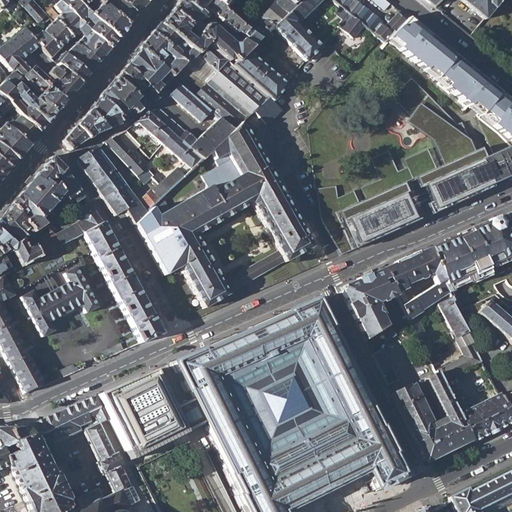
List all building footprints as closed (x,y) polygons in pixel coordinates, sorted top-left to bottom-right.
[(31,0),(19,0),(17,2),(37,22),(40,20),(46,16),(31,1),(31,0)] [(60,0),(60,1),(83,25),(87,21),(91,26),(87,30),(89,33),(90,32),(108,49),(115,40),(89,15),(82,7),(74,0),(60,0)] [(74,0),(82,7),(88,1),(95,9),(89,15),(115,40),(125,28),(97,0),(74,0)] [(97,0),(125,28),(135,15),(117,0),(97,0)] [(117,0),(135,15),(141,8),(145,3),(141,0),(117,0)] [(245,52),(260,39),(251,32),(221,8),(212,0),(180,0),(172,11),(190,28),(198,35),(207,44),(230,65),(245,52)] [(212,0),(221,8),(228,0),(212,0)] [(288,0),(277,0),(251,32),(260,39),(272,28),(287,16),(296,8),(288,0)] [(305,0),(296,8),(287,16),(295,26),(324,0),(305,0)] [(305,0),(288,0),(296,8),(305,0)] [(331,0),(352,16),(361,24),(377,37),(384,42),(392,31),(393,33),(399,26),(406,17),(397,10),(392,18),(387,23),(383,28),(380,26),(381,24),(353,0),(331,0)] [(371,0),(382,9),(388,2),(385,0),(371,0)] [(423,0),(433,8),(439,0),(423,0)] [(460,0),(460,1),(484,21),(500,0),(460,0)] [(52,22),(69,38),(76,32),(78,34),(80,32),(83,35),(81,37),(75,44),(96,64),(108,49),(90,32),(89,33),(87,30),(83,25),(60,1),(52,7),(59,14),(52,22)] [(172,11),(160,25),(196,55),(207,44),(198,35),(191,41),(184,34),(190,28),(172,11)] [(287,16),(272,28),(303,64),(318,52),(295,26),(287,16)] [(349,39),(361,24),(352,16),(335,31),(336,32),(338,31),(349,39)] [(42,32),(57,50),(69,38),(52,22),(42,32)] [(184,67),(186,65),(196,55),(160,25),(159,24),(151,33),(173,51),(171,54),(175,58),(176,57),(182,65),(184,67)] [(22,29),(31,40),(37,36),(28,26),(22,29)] [(12,69),(22,78),(28,71),(18,62),(37,47),(31,40),(22,29),(0,46),(0,60),(9,71),(12,69)] [(423,56),(399,36),(398,37),(393,33),(392,31),(384,42),(434,83),(443,72),(445,70),(440,66),(438,68),(423,56)] [(74,43),(75,44),(81,37),(78,34),(76,32),(69,38),(74,43)] [(173,75),(182,65),(176,57),(175,58),(170,64),(164,60),(169,53),(171,54),(173,51),(151,33),(138,48),(139,49),(165,73),(170,78),(173,75)] [(424,47),(448,66),(451,62),(455,57),(450,54),(428,36),(422,43),(424,47)] [(96,64),(75,44),(63,55),(85,76),(96,64)] [(209,113),(218,120),(232,132),(239,126),(250,116),(267,100),(230,65),(207,44),(196,55),(215,73),(204,85),(200,90),(189,79),(185,80),(179,86),(209,113)] [(155,83),(165,73),(139,49),(124,66),(154,95),(160,89),(155,83)] [(54,57),(51,60),(79,84),(85,76),(63,55),(57,50),(52,54),(54,57)] [(284,88),(245,52),(230,65),(267,100),(250,116),(265,126),(278,112),(275,110),(281,104),(275,98),(284,88)] [(423,56),(438,68),(440,66),(425,53),(423,56)] [(186,65),(204,85),(215,73),(196,55),(186,65)] [(511,135),(511,103),(492,88),(455,57),(451,62),(448,66),(445,70),(443,72),(434,83),(440,88),(448,79),(491,115),(511,135)] [(28,71),(63,104),(79,84),(51,60),(48,58),(47,60),(49,62),(47,65),(50,69),(45,75),(50,79),(48,81),(32,67),(28,71)] [(155,96),(154,95),(124,66),(115,77),(115,79),(142,108),(155,96)] [(28,71),(22,78),(38,95),(35,98),(53,115),(63,104),(28,71)] [(24,108),(45,126),(53,115),(35,98),(31,101),(19,89),(23,85),(11,74),(1,84),(14,98),(24,108)] [(511,149),(501,137),(473,115),(491,155),(481,159),(477,150),(473,152),(460,123),(456,125),(410,78),(392,97),(411,116),(406,122),(432,141),(443,165),(430,171),(422,152),(398,163),(401,170),(392,174),(382,153),(364,161),(374,182),(359,189),(364,200),(357,203),(352,192),(336,199),(335,187),(313,189),(313,209),(317,220),(337,256),(511,178),(511,149)] [(141,109),(142,108),(115,79),(105,91),(129,119),(141,109)] [(45,126),(24,108),(22,110),(11,100),(14,98),(1,84),(0,85),(0,99),(9,107),(38,134),(45,126)] [(200,122),(209,113),(179,86),(178,85),(169,95),(200,122)] [(451,88),(446,93),(462,105),(463,107),(468,101),(451,88)] [(120,124),(129,119),(105,91),(103,89),(98,97),(99,98),(120,124)] [(118,126),(120,124),(99,98),(88,112),(105,131),(118,126)] [(0,123),(2,125),(5,121),(0,116),(0,115),(6,110),(9,107),(0,99),(0,123)] [(473,106),(468,101),(463,107),(469,111),(473,106)] [(2,125),(27,148),(38,134),(9,107),(6,110),(10,117),(5,121),(2,125)] [(159,111),(146,113),(178,139),(203,159),(232,132),(218,120),(195,140),(159,111)] [(93,136),(105,131),(88,112),(75,128),(85,140),(86,141),(93,136)] [(141,128),(167,149),(178,139),(146,113),(134,122),(136,124),(141,128)] [(132,127),(138,131),(141,128),(136,124),(134,122),(130,125),(132,127)] [(0,148),(15,161),(27,148),(2,125),(0,127),(0,148)] [(125,135),(131,132),(131,130),(133,129),(132,127),(130,125),(122,131),(125,135)] [(311,250),(239,126),(232,132),(203,159),(191,170),(199,183),(202,181),(204,184),(221,175),(214,163),(227,156),(240,178),(215,192),(213,188),(209,190),(209,188),(196,194),(194,190),(185,195),(187,201),(136,229),(162,276),(177,268),(202,311),(226,297),(225,295),(219,285),(193,237),(251,205),(278,252),(285,264),(297,258),(311,250)] [(68,152),(85,140),(75,128),(75,127),(62,142),(68,152)] [(103,143),(137,177),(146,169),(115,136),(103,143)] [(187,174),(191,170),(203,159),(178,139),(167,149),(169,151),(190,168),(187,170),(185,170),(183,172),(184,174),(186,175),(187,174)] [(0,162),(8,170),(15,161),(0,148),(0,162)] [(127,188),(99,151),(96,148),(74,162),(113,216),(124,210),(123,209),(124,208),(116,197),(118,196),(127,188)] [(50,157),(34,176),(48,188),(63,170),(50,157)] [(160,198),(179,181),(183,177),(175,169),(152,190),(160,198)] [(34,176),(10,207),(27,228),(31,232),(23,238),(27,242),(36,235),(34,231),(44,225),(46,227),(55,217),(50,207),(59,201),(65,210),(65,209),(82,197),(63,170),(48,188),(34,176)] [(192,180),(187,174),(186,175),(183,177),(179,181),(184,187),(192,180)] [(144,210),(127,188),(118,196),(116,197),(124,208),(123,209),(124,210),(132,224),(145,213),(144,210)] [(152,190),(151,189),(140,199),(146,207),(144,210),(145,213),(160,198),(152,190)] [(81,220),(53,236),(59,246),(100,223),(86,203),(76,210),(81,220)] [(53,207),(57,214),(60,214),(62,212),(57,204),(53,207)] [(10,207),(2,217),(23,238),(31,232),(27,228),(10,207)] [(2,217),(0,218),(0,234),(13,246),(23,238),(2,217)] [(443,286),(511,255),(511,239),(494,219),(427,249),(440,278),(439,278),(443,286)] [(110,243),(100,223),(59,246),(37,257),(23,265),(29,276),(60,260),(61,263),(88,249),(138,344),(158,335),(152,322),(151,322),(134,291),(136,290),(127,274),(126,275),(109,244),(110,243)] [(50,233),(30,244),(34,248),(37,257),(59,246),(53,236),(50,233)] [(11,254),(19,267),(20,267),(23,265),(37,257),(34,248),(30,244),(27,242),(23,238),(13,246),(0,234),(0,255),(0,256),(1,255),(7,251),(8,254),(11,254)] [(427,249),(380,270),(406,319),(408,321),(411,329),(424,352),(432,348),(414,315),(419,312),(418,310),(439,297),(446,293),(443,286),(439,278),(440,278),(427,249)] [(225,295),(285,264),(278,252),(219,285),(225,295)] [(25,276),(20,267),(19,267),(14,270),(0,277),(0,353),(22,396),(42,387),(0,306),(0,304),(12,297),(7,288),(20,282),(19,280),(25,276)] [(18,297),(39,338),(51,332),(46,323),(77,307),(82,315),(94,309),(73,268),(61,274),(66,283),(34,299),(29,292),(18,297)] [(392,324),(411,329),(408,321),(406,319),(380,270),(369,275),(337,288),(350,314),(363,340),(374,334),(378,332),(387,325),(392,324)] [(449,298),(446,293),(439,297),(441,302),(449,298)] [(450,301),(449,298),(441,302),(435,305),(452,337),(463,332),(449,305),(450,301)] [(285,511),(321,494),(362,473),(363,476),(371,490),(372,489),(373,492),(400,478),(399,476),(401,475),(392,457),(393,456),(377,424),(375,425),(366,406),(364,407),(327,330),(330,329),(315,299),(312,299),(282,313),(200,350),(200,349),(169,362),(168,365),(183,396),(185,395),(189,402),(197,417),(226,476),(225,477),(234,496),(233,497),(239,511),(285,511)] [(495,391),(496,393),(511,421),(511,422),(511,421),(511,324),(484,301),(473,306),(477,308),(474,312),(511,344),(511,389),(507,392),(504,386),(495,391)] [(370,354),(378,332),(374,334),(363,340),(370,354)] [(434,371),(435,373),(441,381),(480,361),(463,332),(452,337),(432,348),(424,352),(432,366),(438,362),(433,353),(454,342),(462,356),(434,371)] [(381,349),(370,354),(386,385),(396,379),(381,349)] [(151,372),(92,398),(98,409),(101,408),(123,452),(166,432),(170,441),(182,435),(178,426),(170,411),(151,372)] [(456,414),(441,381),(435,373),(421,379),(426,389),(429,387),(443,416),(429,424),(428,421),(429,420),(417,396),(412,399),(405,386),(390,394),(410,435),(418,452),(423,461),(467,439),(456,414)] [(496,393),(456,414),(467,439),(469,442),(486,434),(487,435),(494,431),(495,429),(511,421),(496,393)] [(92,398),(25,427),(30,438),(34,437),(43,434),(49,446),(80,431),(78,428),(89,422),(87,418),(92,416),(96,424),(104,420),(98,409),(92,398)] [(170,411),(178,426),(187,422),(197,417),(189,402),(179,407),(170,411)] [(121,476),(96,424),(83,430),(98,462),(95,463),(101,476),(104,475),(113,493),(119,491),(127,488),(121,476)] [(0,454),(0,450),(10,447),(30,438),(25,427),(0,427),(0,469),(5,467),(2,459),(0,454)] [(65,511),(66,511),(67,508),(66,504),(67,499),(55,475),(52,475),(34,437),(30,438),(10,447),(12,453),(2,459),(5,467),(17,491),(16,491),(25,511),(65,511)] [(511,511),(511,472),(467,496),(465,494),(447,502),(452,511),(511,511)] [(82,509),(93,503),(102,497),(98,489),(77,498),(82,509)] [(93,503),(98,511),(130,511),(119,491),(113,493),(102,497),(93,503)] [(98,511),(93,503),(82,509),(74,511),(72,511),(98,511)]
